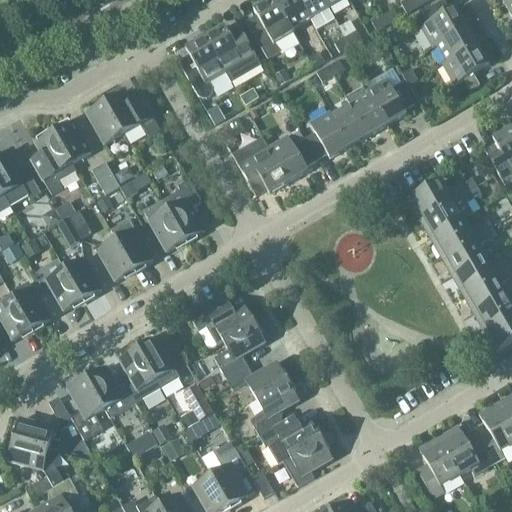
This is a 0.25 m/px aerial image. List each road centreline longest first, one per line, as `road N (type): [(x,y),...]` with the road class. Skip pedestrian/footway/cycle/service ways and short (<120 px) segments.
road 1 (residential): [(254,240),(511,91)]
road 2 (residential): [(0,386),(254,240)]
road 3 (residential): [(378,452),(254,240)]
road 4 (residential): [(254,240),(146,50)]
road 5 (residential): [(0,110),(25,99),(62,98),(146,50)]
road 6 (residential): [(378,452),(511,374)]
road 7 (tertiary): [(0,68),(119,0)]
